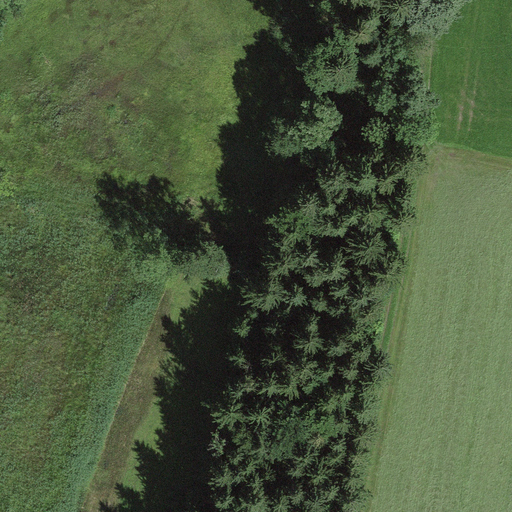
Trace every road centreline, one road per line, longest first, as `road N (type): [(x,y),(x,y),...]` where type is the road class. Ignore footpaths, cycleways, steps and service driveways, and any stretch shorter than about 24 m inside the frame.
road 1 (track): [(435,0),(413,209),(354,511)]
road 2 (track): [(429,60),(301,45)]
